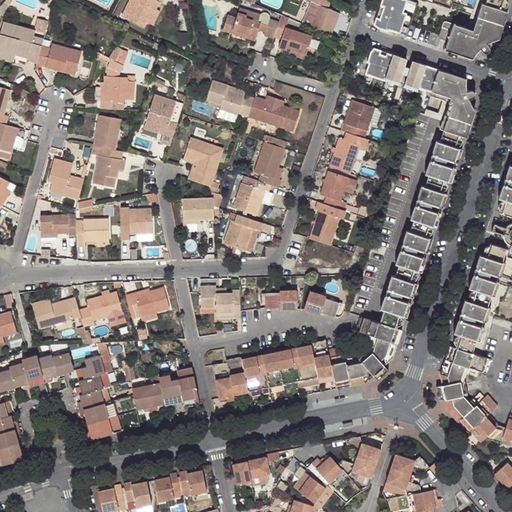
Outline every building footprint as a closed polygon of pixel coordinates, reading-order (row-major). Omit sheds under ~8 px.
[(129,0),(121,15),(143,26),(145,21),(146,21),(152,8),(156,9),(159,2),(162,3),(163,0),(129,0)] [(308,0),(317,4),(312,13),(307,26),(328,35),(337,11),(326,7),(328,0),(308,0)] [(375,26),(388,31),(396,33),(399,34),(406,14),(403,13),(407,0),(406,0),(382,0),(374,26),(375,26)] [(448,39),(447,41),(444,50),(457,54),(459,50),(469,53),(476,45),(481,40),(489,35),(497,33),(504,10),(501,9),(502,6),(503,5),(505,1),(504,0),(485,0),(484,4),(481,2),(471,30),(466,28),(453,23),(448,39)] [(255,27),(257,21),(259,14),(237,7),(234,17),(226,14),(221,30),(230,33),(231,30),(246,34),(245,38),(254,40),(257,30),(258,28),(255,27)] [(156,9),(152,8),(146,21),(151,24),(157,10),(156,9)] [(459,50),(457,54),(472,58),(475,53),(480,48),(483,51),(484,51),(486,51),(487,51),(488,50),(489,49),(489,47),(489,46),(489,45),(488,44),(487,43),(492,40),(499,38),(507,11),(504,10),(497,33),(489,35),(481,40),(476,45),(469,53),(459,50)] [(260,13),(259,14),(257,21),(266,24),(268,18),(268,16),(268,15),(267,13),(265,13),(264,12),(262,12),(261,12),(260,13)] [(280,40),(277,47),(290,51),(291,48),(306,53),(311,35),(285,26),(288,17),(281,14),(278,22),(273,37),(280,40)] [(46,21),(38,18),(37,21),(47,26),(47,22),(46,21)] [(278,22),(268,18),(266,24),(264,32),(263,34),(273,37),(278,22)] [(440,36),(448,39),(453,23),(444,20),(440,32),(442,32),(440,36)] [(35,30),(45,33),(47,26),(37,21),(35,30)] [(257,30),(264,32),(266,24),(257,21),(255,27),(258,28),(257,30)] [(4,22),(0,35),(0,50),(17,55),(18,51),(29,54),(28,57),(28,59),(38,62),(42,44),(43,39),(34,36),(35,30),(4,22)] [(246,34),(231,30),(230,33),(245,38),(246,34)] [(318,48),(321,40),(312,37),(309,45),(318,48)] [(38,62),(37,64),(76,74),(82,51),(52,43),(51,47),(42,44),(38,62)] [(117,58),(121,49),(115,45),(110,54),(117,58)] [(397,84),(405,58),(375,47),(370,51),(367,61),(369,62),(365,73),(397,84)] [(306,53),(291,48),(290,51),(289,53),(304,58),(306,53)] [(0,57),(15,62),(17,55),(0,50),(0,57)] [(108,65),(120,70),(123,64),(115,60),(111,58),(108,65)] [(417,91),(418,87),(430,91),(437,70),(438,69),(411,60),(403,86),(417,91)] [(108,65),(108,74),(120,75),(120,70),(108,65)] [(429,96),(442,101),(448,103),(443,120),(464,130),(469,115),(462,101),(460,90),(459,80),(450,77),(450,74),(437,70),(430,91),(429,96)] [(128,76),(120,75),(108,74),(105,74),(104,81),(103,100),(100,100),(100,107),(123,109),(124,98),(133,98),(135,81),(127,80),(128,76)] [(465,79),(450,74),(450,77),(459,80),(460,90),(462,101),(469,115),(464,130),(468,132),(474,111),(469,102),(469,99),(470,99),(471,98),(472,97),(472,95),(472,94),(471,93),(471,91),(470,91),(468,90),(467,90),(466,90),(465,82),(465,79)] [(164,86),(151,79),(150,82),(163,89),(164,86)] [(254,97),(244,94),(226,89),(228,85),(211,80),(205,99),(220,104),(218,109),(236,114),(237,112),(248,115),(254,97)] [(228,85),(226,89),(244,94),(245,91),(228,85)] [(5,102),(8,102),(11,90),(0,87),(0,122),(6,124),(9,115),(5,114),(2,113),(5,102)] [(177,122),(170,120),(176,100),(155,93),(144,127),(158,132),(159,127),(164,129),(163,133),(161,139),(160,141),(170,144),(177,122)] [(276,102),(277,98),(267,94),(265,99),(254,95),(254,97),(248,115),(247,116),(292,130),(299,110),(282,104),(276,102)] [(184,102),(176,100),(170,120),(177,122),(180,113),(184,102)] [(365,138),(370,122),(375,107),(354,100),(346,124),(343,123),(341,130),(347,132),(365,138)] [(382,109),(375,107),(370,122),(377,124),(382,109)] [(100,128),(97,138),(95,138),(93,145),(101,147),(115,149),(119,120),(99,116),(97,127),(100,128)] [(440,129),(462,136),(464,130),(443,120),(440,129)] [(0,155),(9,158),(12,146),(10,145),(13,134),(16,134),(18,127),(6,124),(0,122),(0,155)] [(444,130),(440,141),(436,140),(432,154),(447,159),(454,161),(458,147),(455,146),(455,144),(458,143),(459,140),(458,137),(458,135),(444,130)] [(329,166),(351,173),(356,159),(360,146),(364,147),(367,139),(365,138),(347,132),(345,139),(339,137),(329,166)] [(14,145),(20,148),(26,135),(20,133),(14,145)] [(200,134),(198,140),(217,146),(219,140),(200,134)] [(271,143),(284,148),(286,141),(265,135),(263,141),(271,143)] [(212,181),(222,148),(217,146),(198,140),(190,138),(184,155),(198,160),(192,180),(209,186),(217,188),(218,184),(212,181)] [(396,144),(383,140),(382,144),(395,148),(396,144)] [(280,180),(278,179),(274,178),(278,166),(284,148),(271,143),(263,141),(253,172),(260,174),(258,181),(270,185),(271,185),(278,187),(280,180)] [(394,153),(395,148),(382,144),(381,149),(394,153)] [(99,155),(101,147),(93,145),(91,153),(99,155)] [(364,147),(360,146),(356,159),(360,161),(364,147)] [(121,159),(122,151),(115,149),(101,147),(99,155),(94,183),(115,187),(118,169),(125,170),(126,160),(121,159)] [(432,154),(430,159),(445,164),(447,159),(432,154)] [(198,160),(184,155),(183,160),(193,163),(188,179),(192,180),(198,160)] [(78,199),(84,179),(73,176),(71,186),(67,185),(73,163),(54,158),(48,181),(52,183),(50,191),(78,199)] [(429,174),(425,186),(421,185),(417,199),(432,204),(439,206),(443,192),(439,191),(440,190),(441,190),(444,187),(444,183),(442,181),(443,179),(447,180),(452,167),(445,164),(430,159),(425,173),(429,174)] [(346,203),(342,202),(345,191),(349,178),(328,170),(320,195),(327,197),(325,204),(341,209),(344,211),(346,203)] [(9,193),(5,191),(7,188),(10,182),(0,176),(0,205),(2,207),(9,193)] [(246,184),(241,183),(241,182),(233,207),(256,215),(261,202),(264,191),(268,192),(271,185),(270,185),(258,181),(249,177),(246,184)] [(353,179),(349,178),(345,191),(349,193),(353,179)] [(504,178),(502,184),(506,186),(511,187),(511,180),(508,179),(504,178)] [(501,199),(506,186),(502,184),(498,198),(501,199)] [(511,187),(506,186),(501,199),(505,200),(511,202),(511,187)] [(211,192),(209,197),(213,198),(213,206),(217,194),(211,192)] [(218,208),(223,196),(217,194),(213,206),(218,208)] [(182,198),(183,219),(198,219),(205,219),(214,219),(213,206),(213,198),(209,197),(182,198)] [(417,199),(415,205),(430,210),(432,204),(417,199)] [(511,217),(511,202),(505,200),(504,202),(500,202),(498,208),(498,209),(499,210),(500,211),(501,211),(500,213),(511,217)] [(330,245),(333,233),(338,217),(341,209),(325,204),(318,202),(315,210),(318,211),(310,238),(330,245)] [(437,212),(430,210),(415,205),(411,217),(414,218),(410,231),(407,230),(402,244),(417,248),(424,251),(429,237),(425,236),(425,233),(427,233),(429,232),(429,227),(428,225),(428,224),(433,225),(437,212)] [(152,208),(128,209),(128,222),(128,225),(121,225),(121,239),(130,238),(130,234),(153,233),(152,208)] [(39,215),(41,234),(60,233),(68,233),(68,236),(77,235),(76,222),(76,217),(69,218),(69,214),(39,215)] [(251,252),(260,222),(237,214),(234,221),(231,220),(223,243),(251,252)] [(77,235),(77,246),(85,245),(85,241),(97,241),(109,241),(109,219),(83,220),(84,221),(76,222),(77,235)] [(508,230),(508,229),(497,225),(494,232),(506,237),(506,234),(507,232),(508,230)] [(415,254),(417,248),(402,244),(400,250),(415,254)] [(484,252),(487,253),(486,256),(483,255),(478,268),(489,272),(500,276),(504,261),(501,260),(505,249),(490,244),(489,246),(486,245),(484,252)] [(422,257),(415,254),(400,250),(395,263),(399,264),(413,269),(418,270),(422,257)] [(483,255),(479,253),(474,267),(478,268),(483,255)] [(415,272),(414,271),(413,270),(413,269),(399,264),(397,270),(415,276),(415,275),(415,274),(415,272)] [(478,268),(476,275),(487,279),(489,272),(478,268)] [(414,283),(409,282),(410,279),(415,276),(397,270),(395,277),(391,276),(387,289),(401,293),(409,296),(414,283)] [(498,282),(487,279),(476,275),(471,288),(490,294),(493,295),(498,282)] [(231,293),(225,293),(215,294),(215,289),(215,286),(199,286),(200,307),(200,308),(215,308),(215,318),(232,318),(240,317),(240,311),(239,289),(231,289),(231,293)] [(265,300),(265,302),(266,308),(280,307),(280,310),(296,309),(295,288),(279,289),(279,292),(265,292),(265,294),(265,296),(265,298),(265,300)] [(469,295),(488,301),(490,294),(471,288),(471,290),(469,295)] [(139,314),(140,318),(156,313),(169,310),(164,289),(149,293),(135,297),(134,294),(125,296),(130,317),(139,314)] [(399,299),(401,293),(387,289),(385,295),(399,299)] [(338,305),(338,303),(339,301),(328,298),(328,295),(311,290),(305,308),(320,313),(321,312),(334,316),(336,313),(336,311),(337,309),(337,307),(338,305)] [(94,323),(93,319),(108,315),(116,313),(120,301),(117,292),(87,300),(89,306),(79,309),(80,316),(83,326),(94,323)] [(407,302),(399,299),(385,295),(380,309),(383,310),(380,322),(393,327),(394,327),(395,324),(398,324),(399,318),(397,316),(398,314),(403,316),(407,302)] [(468,298),(472,300),(472,302),(467,301),(463,314),(474,318),(485,321),(489,308),(487,306),(488,301),(469,295),(468,298)] [(75,297),(68,299),(68,302),(52,306),(51,303),(50,298),(33,302),(39,327),(55,322),(72,318),(80,316),(79,309),(75,297)] [(11,312),(0,314),(0,337),(2,337),(16,333),(11,312)] [(157,318),(156,313),(140,318),(141,323),(157,318)] [(463,314),(461,319),(473,323),(474,318),(463,314)] [(375,336),(377,337),(375,343),(372,351),(379,358),(386,352),(389,341),(393,327),(380,322),(376,321),(360,316),(356,330),(362,332),(364,333),(366,334),(368,334),(371,335),(373,336),(375,336)] [(456,334),(461,319),(458,318),(453,332),(456,334)] [(461,319),(456,334),(460,335),(475,340),(478,341),(483,326),(473,323),(461,319)] [(394,327),(393,327),(389,341),(396,344),(401,329),(398,328),(394,327)] [(455,346),(471,352),(475,340),(460,335),(459,337),(455,336),(453,342),(456,345),(455,346)] [(310,343),(317,376),(332,373),(326,348),(324,339),(310,341),(310,343)] [(392,356),(396,344),(389,341),(386,352),(379,358),(384,364),(392,356)] [(107,373),(112,371),(109,361),(110,360),(107,350),(105,350),(103,342),(96,342),(100,354),(105,374),(107,373)] [(257,364),(255,359),(255,354),(240,357),(247,391),(255,389),(268,386),(288,382),(296,380),(298,387),(319,382),(318,381),(317,376),(310,343),(296,346),(296,350),(298,356),(291,357),(290,351),(289,347),(262,353),(263,357),(264,362),(257,364)] [(448,344),(443,359),(451,361),(455,346),(452,345),(448,344)] [(333,381),(347,378),(359,376),(368,368),(361,360),(352,362),(345,364),(344,361),(344,359),(343,357),(343,355),(343,353),(342,351),(342,349),(341,345),(326,348),(332,373),(333,378),(333,381)] [(471,352),(455,346),(451,361),(446,375),(447,383),(459,382),(461,372),(464,366),(466,366),(468,367),(470,368),(472,368),(474,369),(477,370),(479,371),(486,372),(490,358),(477,354),(471,352)] [(379,358),(372,351),(369,347),(358,357),(361,360),(368,368),(373,374),(373,375),(385,365),(384,364),(379,358)] [(35,378),(37,383),(45,381),(45,380),(44,378),(38,358),(37,353),(36,353),(28,356),(22,358),(23,362),(29,380),(35,378)] [(68,372),(74,370),(69,353),(53,358),(58,375),(68,372)] [(53,358),(52,354),(38,358),(44,378),(45,380),(45,381),(51,379),(51,377),(58,375),(53,358)] [(81,368),(84,379),(99,375),(105,374),(100,354),(86,359),(88,366),(81,368)] [(240,357),(240,356),(225,359),(225,361),(232,394),(247,391),(240,357)] [(447,383),(446,375),(451,361),(443,359),(439,374),(441,385),(447,383)] [(211,364),(219,399),(220,398),(222,398),(224,397),(226,397),(228,396),(230,396),(233,395),(232,394),(225,361),(222,362),(211,364)] [(29,380),(23,362),(10,365),(11,370),(16,385),(22,384),(23,388),(30,386),(29,380)] [(128,367),(131,381),(137,379),(134,365),(128,366),(128,367)] [(388,369),(385,365),(373,375),(376,378),(388,369)] [(131,381),(128,367),(122,369),(125,382),(126,382),(131,381)] [(184,369),(186,377),(194,375),(192,367),(184,369)] [(359,376),(347,378),(348,385),(364,382),(373,374),(368,368),(359,376)] [(184,369),(180,370),(176,371),(178,379),(186,377),(184,369)] [(11,370),(0,372),(0,389),(8,388),(16,385),(11,370)] [(99,375),(103,388),(106,387),(110,386),(107,373),(105,374),(99,375)] [(160,382),(163,398),(181,394),(178,379),(171,380),(169,374),(159,376),(160,382)] [(79,395),(100,389),(103,388),(99,375),(84,379),(79,381),(81,386),(76,388),(79,395)] [(194,375),(186,377),(178,379),(181,394),(182,400),(184,407),(200,404),(194,375)] [(159,376),(150,378),(151,384),(160,382),(159,376)] [(29,380),(30,386),(37,383),(35,378),(29,380)] [(335,388),(348,385),(347,378),(333,381),(335,388)] [(290,389),(298,387),(296,380),(288,382),(290,389)] [(163,398),(160,382),(151,384),(146,386),(151,409),(157,408),(156,405),(164,403),(163,398)] [(441,385),(444,400),(451,398),(462,395),(459,382),(447,383),(441,385)] [(444,400),(441,385),(434,387),(438,401),(444,400)] [(134,394),(137,409),(143,408),(143,411),(151,409),(146,386),(132,388),(134,394)] [(268,386),(255,389),(256,395),(270,392),(268,386)] [(104,403),(110,401),(106,387),(103,388),(100,389),(104,403)] [(83,409),(104,403),(100,389),(79,395),(80,401),(83,409)] [(84,416),(88,430),(91,439),(113,433),(140,426),(137,409),(134,394),(129,396),(110,401),(104,403),(83,409),(84,416)] [(182,400),(181,394),(163,398),(164,403),(182,400)] [(487,395),(484,397),(480,400),(478,402),(477,403),(476,404),(474,406),(472,407),(468,402),(462,395),(451,398),(453,405),(462,416),(472,428),(484,417),(488,414),(497,406),(487,395)] [(453,405),(451,398),(444,400),(447,410),(457,422),(462,416),(453,405)] [(10,415),(13,414),(9,400),(4,402),(7,416),(10,415)] [(484,437),(500,443),(502,437),(505,428),(497,425),(488,414),(484,417),(472,428),(470,430),(480,441),(484,437)] [(0,431),(14,428),(12,421),(10,415),(7,416),(0,417),(0,431)] [(472,428),(462,416),(457,422),(466,433),(470,430),(472,428)] [(505,428),(502,437),(510,440),(511,440),(511,419),(508,419),(505,428)] [(20,450),(16,435),(14,428),(0,431),(0,464),(2,464),(27,457),(25,449),(20,450)] [(360,434),(344,437),(347,445),(359,449),(361,442),(360,434)] [(508,446),(510,440),(502,437),(500,443),(508,446)] [(359,449),(356,455),(376,462),(381,448),(361,442),(359,449)] [(277,452),(264,455),(265,458),(266,462),(279,459),(277,452)] [(391,467),(410,473),(413,466),(415,459),(395,453),(391,467)] [(415,459),(413,466),(425,469),(429,465),(419,454),(415,459)] [(371,477),(376,462),(356,455),(354,462),(351,470),(371,477)] [(310,463),(329,482),(342,470),(336,463),(330,456),(323,463),(320,460),(317,457),(310,463)] [(266,462),(265,458),(246,461),(251,484),(267,481),(265,474),(269,473),(266,462)] [(351,470),(354,462),(342,458),(336,463),(342,470),(346,474),(351,470)] [(436,459),(429,465),(436,473),(443,468),(436,459)] [(234,475),(238,490),(240,490),(242,489),(244,489),(246,488),(248,488),(250,488),(252,487),(251,484),(246,461),(232,465),(234,475)] [(511,485),(511,470),(506,463),(493,475),(506,489),(511,485)] [(408,480),(410,473),(391,467),(386,482),(405,487),(408,480)] [(202,471),(195,473),(186,475),(186,471),(178,473),(179,478),(182,491),(189,490),(191,496),(206,492),(202,471)] [(303,471),(298,478),(303,482),(297,490),(313,503),(324,488),(303,471)] [(169,478),(160,480),(153,482),(159,503),(174,500),(172,493),(179,492),(176,478),(175,473),(168,475),(169,478)] [(179,478),(176,478),(179,492),(172,493),(174,500),(183,497),(182,491),(179,478)] [(292,486),(297,490),(303,482),(298,478),(292,486)] [(408,480),(405,487),(407,493),(407,494),(413,492),(422,491),(421,483),(408,480)] [(407,493),(405,487),(386,482),(383,490),(407,493)] [(130,483),(122,485),(123,489),(127,503),(135,501),(136,508),(152,505),(146,483),(140,484),(131,486),(130,483)] [(114,486),(115,490),(105,492),(97,494),(102,511),(114,511),(119,511),(118,505),(124,503),(120,490),(119,485),(114,486)] [(123,489),(120,490),(124,503),(118,505),(119,511),(128,509),(127,503),(123,489)] [(431,489),(422,491),(413,492),(417,511),(419,510),(433,507),(443,505),(441,497),(437,498),(433,499),(431,489)] [(294,499),(292,506),(290,511),(286,510),(285,511),(310,511),(313,504),(294,499)] [(128,510),(136,508),(135,501),(127,503),(128,509),(128,510)]
